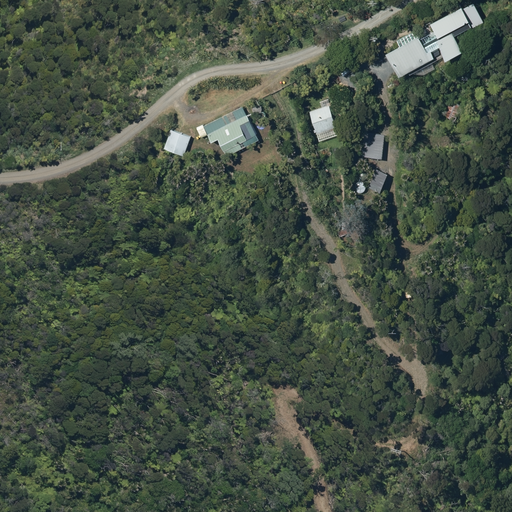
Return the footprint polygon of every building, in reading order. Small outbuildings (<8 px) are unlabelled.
[(387,56),(399,80),(433,62),(430,55),(426,57),(424,52),(435,46),(445,65),(461,57),(453,41),(471,31),(462,11),(430,28),(436,41),(422,48),(418,40),(387,56)] [(330,106),(310,112),(317,135),(337,129),(330,106)] [(243,108),(204,127),(212,143),(218,141),(224,153),(256,137),(243,108)] [(203,130),(192,134),(195,141),(206,136),(203,130)] [(184,156),(191,138),(171,131),(165,148),(184,156)]
